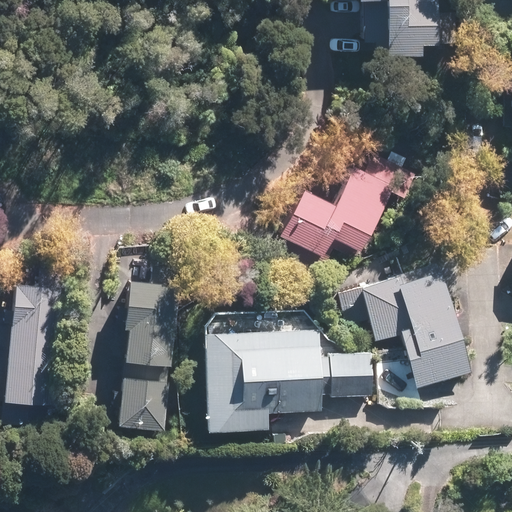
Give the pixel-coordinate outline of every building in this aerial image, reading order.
[(350,0),(351,41),(360,41),(360,52),(428,52),(427,0),(350,0)] [(303,193),(271,253),(311,274),(326,246),(355,261),(402,171),(371,154),(358,178),(343,170),(325,204),(303,193)] [(428,266),(350,291),(374,365),(406,354),(417,388),(463,373),(428,266)] [(71,272),(27,267),(25,285),(14,284),(0,402),(0,424),(52,431),(71,272)] [(147,285),(127,282),(109,428),(157,433),(176,274),(149,270),(147,285)] [(307,329),(196,334),(200,423),(267,420),(266,410),(315,407),(315,397),(365,395),(307,329)]
